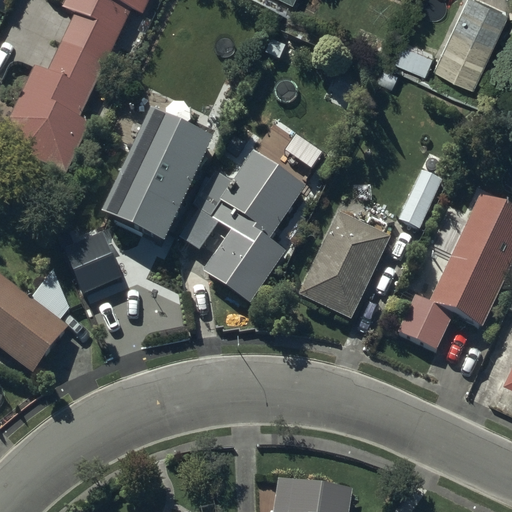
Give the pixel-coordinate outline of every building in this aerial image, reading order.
[(150,0),(67,0),(64,7),(76,14),(64,42),(107,60),(132,11),(143,16),(150,0)] [(506,5),(495,0),(462,0),(434,62),(472,79),(506,5)] [(403,35),(394,57),(425,70),(434,48),(403,35)] [(93,122),(83,115),(107,60),(64,42),(51,71),(36,66),(0,138),(0,141),(68,174),(93,122)] [(166,239),(215,136),(153,107),(105,210),(166,239)] [(306,187),(254,152),(193,243),(215,257),(206,271),(252,302),(288,248),(273,237),(306,187)] [(443,178),(422,169),(400,220),(420,229),(443,178)] [(511,263),(511,209),(481,195),(430,300),(482,325),(511,263)] [(392,238),(338,213),(300,294),(353,319),(392,238)] [(0,344),(35,371),(69,325),(0,273),(0,344)] [(349,511),(353,489),(281,479),(277,510),(289,511),(288,511),(349,511)]
